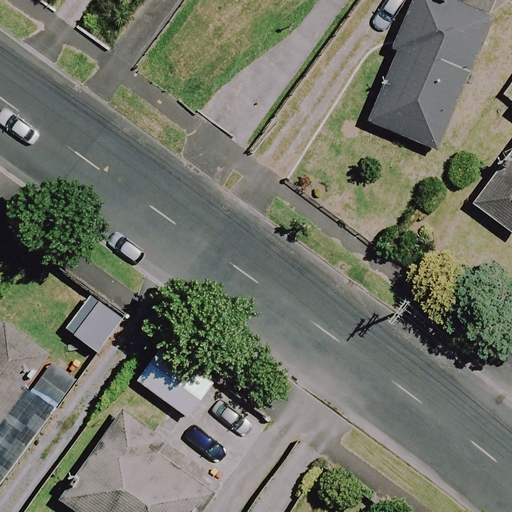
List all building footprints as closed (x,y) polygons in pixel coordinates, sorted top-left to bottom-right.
[(491,21),(437,0),(416,0),(367,126),(438,154),(491,21)] [(511,157),(475,213),(511,237),(511,157)] [(0,332),(0,425),(48,359),(4,327),(0,332)] [(212,386),(160,351),(136,386),(188,421),(212,386)] [(181,448),(128,412),(62,510),(65,511),(202,511),(211,499),(167,469),(181,448)]
